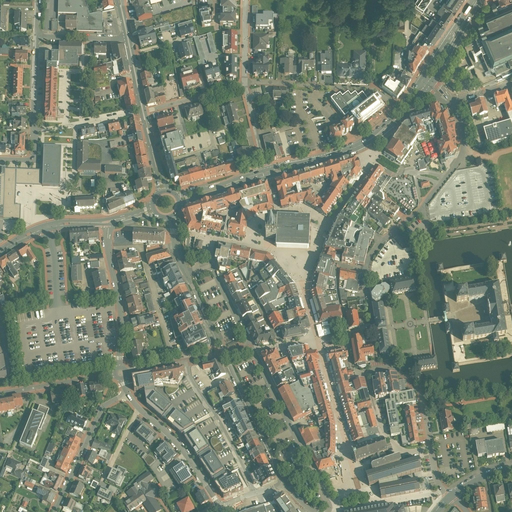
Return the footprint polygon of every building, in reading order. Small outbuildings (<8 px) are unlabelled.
[(90,15),(85,0),(58,0),(58,14),(77,14),(77,19),(77,30),(77,32),(102,33),(102,28),(104,29),(104,25),(102,24),(103,12),(90,15)] [(112,0),(103,2),(104,10),(114,8),(112,0)] [(136,12),(150,8),(147,0),(136,0),(133,1),(136,12)] [(220,0),(220,4),(223,4),(223,9),(220,9),(220,12),(220,22),(220,25),(223,25),(233,25),(236,25),(236,22),(236,13),(236,9),(232,9),(232,8),(233,8),(233,5),(232,5),(232,4),(236,4),(236,1),(236,0),(220,0)] [(257,0),(257,6),(264,6),(264,8),(270,8),(270,14),(273,14),(275,14),(275,2),(269,2),(269,0),(257,0)] [(418,0),(414,6),(419,9),(422,11),(430,0),(418,0)] [(446,0),(445,2),(456,9),(462,0),(446,0)] [(511,0),(498,7),(497,5),(496,5),(496,4),(495,4),(494,3),(493,4),(492,4),(492,5),(492,6),(495,14),(486,18),(489,25),(484,27),(482,24),(482,23),(481,23),(480,23),(479,23),(479,24),(479,25),(478,25),(479,26),(482,36),(480,37),(473,39),(476,46),(473,48),(473,47),(472,47),(471,47),(470,48),(471,49),(467,50),(471,59),(470,60),(470,61),(470,62),(470,63),(471,63),(472,63),(477,73),(482,85),(485,84),(486,86),(495,82),(498,83),(511,77),(511,0)] [(445,2),(438,12),(442,15),(440,18),(435,15),(433,19),(444,26),(444,27),(453,14),(456,10),(445,2)] [(208,6),(202,7),(199,7),(200,10),(202,24),(202,27),(205,26),(210,25),(211,25),(213,25),(213,23),(212,23),(212,18),(213,18),(212,12),(211,12),(210,8),(210,6),(208,6)] [(150,8),(136,12),(138,19),(139,21),(152,17),(152,15),(150,8)] [(408,11),(395,10),(394,31),(404,31),(405,24),(408,24),(408,14),(407,14),(408,11)] [(22,15),(20,15),(20,13),(15,13),(15,16),(14,20),(15,21),(15,26),(19,26),(19,28),(22,29),(21,31),(26,31),(27,15),(22,14),(22,15)] [(270,14),(262,14),(262,17),(256,17),(256,29),(271,29),(271,26),(273,26),(273,14),(270,14)] [(77,19),(66,18),(66,29),(77,30),(77,19)] [(433,19),(432,18),(429,24),(433,27),(432,28),(426,24),(421,31),(435,41),(438,35),(444,26),(433,19)] [(142,22),(130,25),(132,35),(144,32),(143,29),(142,22)] [(163,23),(155,25),(156,26),(143,29),(144,32),(157,29),(164,27),(163,23)] [(178,26),(181,38),(195,34),(191,23),(178,26)] [(153,30),(138,35),(138,37),(140,47),(157,42),(154,33),(153,33),(153,30)] [(416,36),(431,46),(435,41),(421,31),(420,30),(416,36)] [(267,36),(254,36),(254,50),(265,50),(265,41),(267,41),(267,36)] [(431,46),(416,36),(412,41),(416,44),(421,47),(428,52),(431,46)] [(230,56),(230,37),(219,37),(219,41),(217,41),(217,51),(219,51),(219,56),(230,56)] [(28,38),(18,38),(18,47),(28,47),(28,38)] [(82,44),(59,44),(59,51),(59,55),(59,56),(77,56),(82,56),(82,44)] [(193,57),(189,44),(178,47),(181,60),(193,57)] [(421,47),(416,44),(413,47),(414,48),(426,55),(428,52),(421,47)] [(106,45),(94,45),(94,55),(106,55),(106,45)] [(122,45),(111,45),(114,59),(114,64),(127,61),(125,47),(122,45)] [(426,55),(414,48),(410,55),(421,62),(426,55)] [(28,53),(16,52),(16,61),(28,62),(28,53)] [(307,60),(299,60),(299,67),(299,75),(299,76),(305,76),(305,68),(314,68),(314,60),(313,60),(313,54),(307,54),(307,60)] [(56,55),(46,55),(45,66),(47,67),(47,73),(57,73),(58,67),(59,67),(59,56),(59,55),(56,55)] [(294,56),(288,55),(288,60),(284,59),(283,60),(281,60),(281,65),(281,66),(285,67),(285,69),(283,69),(286,69),(286,75),(299,75),(299,68),(292,68),(293,62),(294,62),(294,56)] [(332,55),(318,55),(319,76),(333,75),(332,55)] [(352,67),(338,66),(338,72),(338,73),(337,74),(338,75),(338,76),(339,76),(340,77),(343,77),(348,77),(355,77),(356,78),(357,77),(360,77),(360,80),(367,80),(367,79),(368,79),(368,71),(365,71),(365,55),(356,55),(356,64),(355,64),(354,65),(353,65),(352,66),(352,67)] [(77,56),(59,56),(59,67),(78,67),(78,58),(77,58),(77,56)] [(262,57),(258,57),(258,63),(257,63),(256,64),(256,65),(253,65),(253,72),(253,75),(268,75),(268,72),(269,72),(269,65),(268,65),(268,57),(267,57),(267,56),(263,56),(262,56),(262,57)] [(420,63),(409,56),(408,62),(408,67),(409,69),(413,74),(414,74),(420,63)] [(238,75),(238,60),(223,60),(223,75),(238,75)] [(127,61),(117,63),(119,76),(130,74),(127,61)] [(98,67),(94,68),(94,77),(103,75),(108,74),(110,73),(111,78),(119,76),(117,63),(114,64),(103,66),(98,67)] [(223,84),(219,68),(204,73),(208,89),(223,84)] [(200,87),(196,72),(193,73),(191,69),(181,72),(182,76),(180,77),(184,91),(200,87)] [(14,71),(14,79),(23,80),(23,72),(14,71)] [(57,73),(47,73),(47,83),(46,83),(46,87),(46,106),(45,106),(45,111),(46,111),(45,120),(56,121),(56,111),(57,106),(56,106),(57,87),(57,83),(57,73)] [(149,73),(141,75),(143,88),(152,87),(154,86),(152,74),(149,75),(149,73)] [(406,76),(401,73),(395,84),(405,89),(406,90),(411,81),(405,78),(406,76)] [(108,74),(103,75),(104,83),(95,85),(95,90),(110,87),(108,74)] [(103,75),(94,77),(95,85),(104,83),(103,75)] [(396,85),(395,87),(389,83),(390,81),(386,79),(383,80),(379,87),(397,100),(405,89),(396,85)] [(131,81),(117,84),(118,84),(119,84),(120,88),(118,88),(119,94),(121,93),(122,97),(120,97),(120,98),(124,97),(134,95),(131,81)] [(158,87),(152,89),(153,91),(144,92),(148,107),(166,103),(164,95),(159,96),(158,94),(164,93),(162,86),(158,87)] [(22,87),(13,87),(13,97),(22,97),(22,87)] [(286,90),(274,89),(273,99),(281,99),(281,109),(286,109),(286,90)] [(358,97),(355,94),(351,97),(348,93),(342,98),(340,95),(336,98),(335,97),(331,100),(342,115),(338,117),(343,123),(345,122),(348,120),(350,123),(353,121),(358,128),(360,126),(361,126),(361,125),(362,124),(362,123),(364,122),(366,120),(367,120),(369,123),(372,121),(370,118),(370,117),(372,115),(375,113),(378,111),(381,109),(384,107),(381,103),(377,97),(374,100),(369,94),(365,98),(362,94),(358,97)] [(507,93),(494,96),(497,107),(504,105),(506,112),(510,122),(484,130),(488,146),(511,138),(511,106),(511,103),(510,103),(509,98),(508,98),(507,93)] [(134,95),(124,97),(126,109),(127,110),(136,108),(134,95)] [(483,101),(475,103),(476,106),(470,108),(472,117),(479,115),(479,117),(482,117),(483,119),(484,119),(488,118),(483,101)] [(22,105),(21,105),(20,106),(20,107),(17,106),(17,114),(26,114),(26,107),(23,107),(23,106),(23,105),(22,105)] [(237,105),(226,108),(231,125),(238,123),(235,111),(238,110),(237,105)] [(200,106),(193,108),(196,118),(203,116),(202,113),(203,112),(202,109),(201,109),(200,106)] [(439,106),(429,109),(430,112),(433,124),(435,123),(437,130),(454,125),(453,121),(450,122),(447,112),(441,114),(439,106)] [(193,108),(185,110),(186,113),(185,113),(186,117),(187,117),(188,120),(196,118),(193,108)] [(430,112),(410,117),(411,121),(412,126),(415,135),(416,137),(425,134),(421,123),(422,123),(423,125),(425,124),(426,128),(433,125),(433,124),(430,112)] [(167,116),(165,117),(162,118),(162,117),(158,118),(158,119),(156,119),(157,124),(159,131),(174,126),(173,123),(174,123),(172,115),(168,116),(167,116)] [(138,117),(129,118),(130,127),(140,126),(138,117)] [(348,120),(345,122),(343,123),(343,124),(340,126),(341,127),(340,127),(338,128),(338,127),(335,128),(332,129),(333,129),(329,130),(331,136),(330,136),(330,138),(331,138),(333,143),(336,142),(336,143),(339,142),(338,141),(342,140),(341,136),(346,135),(349,132),(350,133),(352,131),(351,130),(354,128),(350,123),(348,120)] [(118,122),(108,124),(109,132),(120,130),(118,122)] [(409,123),(407,123),(405,124),(384,154),(396,162),(397,162),(401,165),(409,153),(408,152),(410,148),(412,149),(417,142),(415,141),(417,139),(416,137),(414,136),(410,133),(412,131),(409,124),(410,124),(409,123)] [(454,125),(437,130),(438,129),(442,143),(437,144),(441,156),(444,155),(445,159),(454,156),(456,153),(456,152),(457,152),(455,145),(455,144),(455,143),(455,142),(454,140),(456,139),(453,129),(455,128),(454,125)] [(94,126),(81,129),(82,134),(84,133),(85,137),(95,135),(94,126)] [(140,126),(130,127),(132,136),(141,134),(140,126)] [(174,126),(159,131),(160,135),(160,138),(161,137),(162,141),(177,137),(174,126)] [(141,134),(132,136),(133,140),(129,141),(129,143),(133,143),(134,145),(143,143),(141,134)] [(274,134),(263,137),(266,150),(266,151),(269,150),(278,147),(274,134)] [(25,135),(16,135),(16,139),(15,139),(15,143),(15,144),(25,144),(25,135)] [(177,137),(162,141),(161,142),(165,159),(166,158),(172,157),(185,153),(181,136),(177,137)] [(143,143),(134,145),(134,147),(135,150),(134,150),(135,156),(136,156),(137,159),(146,158),(143,143)] [(0,218),(21,219),(21,204),(16,204),(17,184),(43,185),(43,186),(61,187),(62,145),(45,144),(44,171),(40,171),(40,169),(6,168),(6,165),(0,164),(0,218)] [(25,144),(15,144),(15,145),(15,148),(16,148),(15,153),(25,153),(25,144)] [(88,144),(78,144),(78,172),(101,172),(101,162),(88,162),(88,144)] [(287,145),(278,148),(282,158),(291,156),(287,145)] [(278,147),(269,150),(272,161),(282,158),(278,148),(278,147)] [(248,149),(237,152),(242,167),(251,165),(249,155),(250,155),(248,149)] [(172,157),(166,158),(172,179),(174,178),(175,182),(179,181),(177,177),(175,169),(173,164),(172,157)] [(198,157),(185,160),(186,166),(187,167),(192,166),(200,163),(198,157)] [(349,159),(342,161),(342,162),(337,163),(343,182),(348,186),(352,180),(356,180),(361,173),(356,157),(349,160),(349,159)] [(137,159),(136,159),(138,169),(137,170),(138,174),(149,171),(146,158),(137,159)] [(185,160),(173,164),(175,169),(186,166),(185,160)] [(233,160),(229,161),(229,163),(224,165),(226,174),(236,171),(233,160)] [(424,160),(417,162),(420,171),(426,169),(425,166),(424,160)] [(464,170),(456,171),(428,206),(431,221),(432,221),(433,223),(494,213),(493,211),(499,210),(492,169),(482,162),(478,167),(464,170)] [(200,163),(192,166),(194,171),(188,172),(189,174),(192,184),(204,180),(202,171),(200,163)] [(337,163),(323,167),(323,168),(327,181),(330,189),(341,196),(343,194),(343,193),(345,190),(347,188),(348,186),(343,182),(337,163)] [(224,165),(216,167),(216,165),(214,165),(214,167),(217,176),(226,174),(224,165)] [(383,172),(375,166),(367,179),(375,184),(383,172)] [(214,167),(208,169),(210,178),(217,176),(214,167)] [(323,168),(309,172),(309,174),(304,176),(304,173),(303,174),(296,176),(300,187),(307,185),(310,184),(310,185),(313,183),(316,185),(327,181),(323,168)] [(206,170),(202,171),(204,180),(210,178),(208,169),(206,170)] [(149,171),(138,174),(141,183),(146,182),(151,180),(149,171)] [(189,174),(177,177),(179,181),(180,187),(192,184),(189,174)] [(296,176),(289,178),(293,190),(296,205),(304,203),(300,187),(296,176)] [(403,180),(394,182),(395,185),(396,191),(398,191),(407,189),(408,191),(413,190),(413,188),(411,178),(408,179),(408,177),(402,178),(403,180)] [(282,180),(278,181),(275,182),(275,183),(276,187),(277,190),(277,191),(278,191),(278,194),(279,194),(279,198),(279,199),(280,198),(281,203),(280,203),(281,203),(282,208),(281,208),(282,209),(282,208),(284,207),(285,208),(285,207),(288,206),(289,207),(289,206),(286,192),(293,190),(289,178),(286,179),(286,178),(286,179),(282,180)] [(385,182),(379,178),(375,184),(380,188),(385,182)] [(375,184),(367,179),(357,192),(374,204),(383,212),(385,213),(385,212),(390,207),(389,207),(383,202),(384,200),(383,194),(380,192),(382,190),(382,189),(380,188),(375,184)] [(99,190),(99,181),(90,181),(91,190),(99,190)] [(146,182),(141,183),(135,184),(138,193),(148,190),(146,182)] [(258,187),(253,189),(253,188),(252,189),(247,190),(246,190),(246,191),(245,191),(244,191),(239,193),(238,193),(242,205),(241,205),(240,208),(242,212),(248,220),(253,217),(254,217),(257,214),(267,212),(268,212),(273,210),(274,210),(272,202),(271,197),(271,196),(269,189),(268,189),(267,185),(267,184),(267,185),(261,186),(260,186),(259,186),(258,187)] [(307,185),(300,187),(304,203),(306,204),(307,205),(308,206),(309,206),(310,207),(311,207),(312,208),(314,209),(315,210),(315,209),(320,200),(317,199),(317,198),(316,198),(316,197),(316,196),(315,195),(314,196),(313,190),(312,189),(311,190),(310,185),(310,184),(307,185)] [(395,185),(390,185),(387,190),(386,191),(390,193),(393,192),(394,191),(396,191),(395,185)] [(135,203),(128,187),(126,188),(126,187),(122,189),(124,193),(125,192),(126,196),(122,198),(126,207),(135,203)] [(330,189),(321,201),(320,200),(315,209),(317,210),(326,217),(327,215),(328,215),(341,196),(330,189)] [(293,190),(286,192),(289,206),(290,206),(291,206),(291,205),(294,205),(293,205),(294,205),(296,204),(296,205),(293,190)] [(374,204),(357,192),(351,201),(360,207),(368,212),(374,204)] [(233,193),(228,195),(228,196),(225,197),(224,197),(228,209),(229,209),(230,209),(231,210),(240,208),(241,205),(242,205),(238,193),(234,194),(234,193),(233,193)] [(94,197),(73,199),(73,202),(75,202),(75,208),(75,213),(80,213),(80,209),(83,209),(83,210),(84,210),(84,209),(87,209),(87,210),(87,209),(90,209),(90,210),(91,210),(91,209),(94,209),(95,209),(95,208),(94,208),(94,207),(97,206),(97,205),(97,203),(97,202),(97,196),(94,196),(94,197)] [(224,197),(212,201),(216,215),(227,211),(228,209),(224,197)] [(119,199),(108,204),(110,208),(108,209),(110,213),(126,207),(122,198),(119,199)] [(212,201),(209,201),(203,203),(200,204),(204,216),(200,233),(200,234),(200,233),(207,235),(208,231),(214,233),(220,234),(220,233),(221,233),(223,221),(217,220),(216,218),(217,218),(216,215),(212,201)] [(360,207),(351,201),(339,218),(348,224),(351,220),(356,213),(360,207)] [(200,204),(193,207),(193,206),(188,208),(187,208),(188,209),(186,209),(183,214),(183,215),(184,216),(184,217),(185,220),(185,221),(186,223),(187,227),(187,228),(188,231),(189,231),(192,231),(197,232),(198,233),(200,233),(204,216),(200,204)] [(383,212),(374,204),(368,212),(367,213),(376,220),(376,219),(381,214),(383,212)] [(392,204),(389,207),(390,207),(385,212),(387,213),(388,212),(392,215),(395,211),(397,213),(399,209),(392,204)] [(368,212),(360,207),(356,213),(363,218),(365,220),(367,213),(368,212)] [(237,215),(236,222),(230,221),(230,222),(228,235),(228,236),(228,235),(233,236),(233,237),(234,237),(234,236),(239,237),(239,238),(244,239),(245,239),(245,238),(245,234),(246,234),(245,234),(246,229),(247,224),(248,220),(242,212),(237,215)] [(292,214),(289,214),(289,215),(284,214),(284,218),(278,217),(278,218),(277,218),(277,226),(275,226),(274,228),(272,228),(271,227),(269,227),(269,228),(266,228),(266,239),(275,239),(274,241),(276,241),(276,247),(308,248),(310,219),(309,219),(303,218),(303,214),(298,214),(298,212),(295,212),(295,213),(292,213),(292,214)] [(363,218),(356,213),(351,220),(353,221),(361,224),(363,218)] [(390,221),(381,214),(376,219),(385,227),(387,224),(387,225),(390,221)] [(225,218),(224,219),(223,221),(221,233),(221,234),(222,235),(223,234),(224,235),(225,235),(226,235),(227,236),(227,235),(228,235),(230,222),(230,221),(230,220),(229,218),(225,218)] [(348,224),(339,218),(337,221),(336,224),(334,227),(339,229),(343,231),(344,232),(355,236),(358,233),(361,233),(361,230),(362,229),(349,224),(348,224)] [(361,224),(353,221),(351,220),(348,224),(349,224),(362,229),(363,230),(364,225),(361,224)] [(368,224),(365,222),(364,225),(363,230),(373,234),(376,231),(368,224)] [(334,227),(333,230),(334,231),(340,233),(341,234),(342,235),(349,237),(349,238),(353,239),(354,239),(355,236),(344,232),(343,231),(339,229),(334,227)] [(99,230),(88,231),(89,242),(94,242),(100,242),(99,230)] [(340,233),(334,231),(333,230),(328,242),(356,250),(359,240),(358,240),(357,239),(356,240),(354,239),(353,239),(349,238),(349,237),(342,235),(341,234),(340,233)] [(88,231),(70,232),(70,244),(81,243),(82,246),(89,246),(89,245),(89,242),(88,231)] [(165,234),(134,232),(133,243),(146,244),(146,245),(150,246),(150,244),(164,245),(165,234)] [(367,237),(362,236),(360,237),(356,250),(353,263),(364,265),(370,239),(367,238),(367,237)] [(402,249),(393,239),(392,239),(385,245),(373,262),(371,269),(373,278),(378,277),(379,281),(383,280),(383,281),(414,275),(413,270),(417,269),(414,251),(411,248),(402,249)] [(356,250),(328,242),(325,250),(344,254),(342,260),(342,262),(345,263),(345,262),(353,264),(353,263),(356,250)] [(233,248),(216,244),(214,254),(217,255),(216,259),(218,260),(217,262),(218,262),(218,265),(222,276),(230,272),(231,259),(231,258),(233,248)] [(27,248),(25,245),(17,250),(21,257),(26,254),(31,262),(36,259),(28,247),(27,248)] [(251,251),(233,248),(231,258),(231,259),(246,262),(248,262),(249,261),(251,251)] [(344,254),(325,250),(322,258),(332,260),(339,262),(340,259),(342,259),(342,260),(344,254)] [(167,251),(147,257),(149,265),(154,264),(171,259),(167,251)] [(267,255),(251,251),(249,261),(253,261),(257,262),(263,264),(267,268),(274,262),(269,256),(267,255)] [(14,252),(6,257),(11,264),(14,262),(19,259),(14,252)] [(126,254),(116,256),(118,263),(127,261),(128,261),(136,259),(134,252),(135,252),(130,253),(131,257),(127,258),(126,254)] [(11,264),(6,257),(0,261),(0,266),(2,270),(8,266),(11,271),(10,272),(14,279),(19,276),(16,272),(11,264)] [(332,260),(322,258),(321,258),(320,261),(317,270),(316,269),(314,272),(315,273),(314,276),(325,278),(330,279),(336,280),(336,269),(337,265),(332,263),(332,260)] [(171,259),(154,264),(158,275),(161,273),(161,274),(175,268),(171,259)] [(127,261),(118,263),(120,273),(136,270),(135,265),(128,267),(127,261)] [(18,264),(16,265),(14,262),(11,264),(16,272),(21,268),(18,264)] [(245,264),(239,267),(241,270),(248,267),(248,262),(246,262),(245,264)] [(263,264),(257,262),(260,265),(255,269),(260,274),(264,271),(266,269),(267,268),(263,264)] [(282,271),(274,262),(267,268),(266,269),(269,272),(272,276),(275,278),(282,272),(282,271)] [(301,276),(305,277),(309,266),(305,265),(301,276)] [(81,266),(72,267),(72,278),(72,282),(73,283),(82,282),(81,266)] [(185,288),(175,268),(161,274),(165,282),(163,283),(164,285),(165,287),(167,287),(171,295),(175,293),(185,288)] [(356,273),(340,270),(340,277),(343,278),(343,280),(348,281),(348,279),(354,280),(356,273)] [(294,286),(282,272),(275,278),(282,285),(278,288),(280,291),(285,289),(294,286)] [(105,273),(92,276),(93,276),(95,288),(95,289),(94,289),(94,292),(108,289),(107,285),(104,274),(105,274),(105,273)] [(130,274),(121,276),(124,287),(133,285),(130,274)] [(232,275),(223,279),(228,289),(236,285),(234,280),(232,275)] [(260,275),(253,280),(255,283),(251,286),(252,289),(263,281),(260,275)] [(272,276),(264,282),(264,284),(265,286),(266,285),(275,278),(272,276)] [(325,278),(314,276),(311,291),(322,291),(324,282),(325,278)] [(348,281),(343,280),(343,278),(340,277),(339,285),(345,286),(344,290),(346,290),(348,281)] [(275,278),(266,285),(269,292),(273,289),(275,291),(276,293),(280,291),(278,288),(282,285),(275,278)] [(354,280),(348,279),(348,281),(346,290),(346,291),(348,291),(357,293),(359,283),(354,282),(354,280)] [(416,279),(390,283),(390,288),(391,290),(392,296),(418,291),(416,279)] [(263,282),(253,290),(255,293),(265,286),(264,284),(263,282)] [(236,285),(228,289),(232,298),(247,291),(247,290),(245,287),(240,289),(237,284),(236,285)] [(133,285),(124,287),(126,299),(136,296),(134,285),(133,285)] [(265,286),(255,293),(260,301),(271,295),(269,292),(266,285),(265,286)] [(380,287),(376,288),(375,290),(371,295),(372,301),(376,304),(376,305),(378,304),(378,303),(379,303),(384,297),(385,297),(386,296),(390,291),(390,290),(391,290),(390,288),(389,288),(385,285),(382,286),(380,287)] [(498,285),(467,290),(467,289),(455,291),(457,303),(468,301),(468,300),(487,298),(488,306),(487,306),(488,312),(489,318),(490,318),(491,326),(473,329),(461,330),(463,342),(475,340),(474,340),(493,337),(494,344),(499,343),(498,336),(506,335),(503,314),(502,310),(502,305),(498,285)] [(294,286),(285,289),(280,291),(276,293),(271,295),(260,301),(264,308),(272,304),(286,299),(287,303),(299,299),(298,295),(297,293),(295,286),(294,286)] [(185,288),(175,293),(178,301),(188,295),(185,288)] [(344,290),(339,289),(341,300),(347,299),(348,291),(346,291),(346,290),(344,290)] [(232,298),(237,307),(245,303),(248,302),(247,299),(243,300),(242,298),(250,295),(247,291),(232,298)] [(322,291),(311,291),(311,292),(313,300),(322,298),(333,296),(337,296),(336,291),(325,291),(322,291)] [(150,294),(145,296),(149,313),(155,311),(150,294)] [(178,301),(175,302),(178,309),(192,302),(188,295),(178,301)] [(333,296),(322,298),(325,306),(334,303),(333,296)] [(140,298),(132,300),(127,301),(128,304),(129,310),(131,315),(135,314),(142,312),(141,310),(142,309),(140,298)] [(322,298),(313,300),(319,324),(341,320),(341,319),(342,318),(340,308),(326,310),(325,306),(322,298)] [(286,299),(272,304),(275,308),(284,304),(287,303),(286,299)] [(287,303),(284,304),(287,314),(302,310),(299,299),(287,303)] [(348,303),(347,303),(348,305),(349,314),(357,312),(358,312),(357,306),(360,306),(359,301),(348,303)] [(178,309),(169,314),(175,339),(181,336),(203,326),(200,320),(198,316),(197,316),(197,315),(197,314),(197,313),(196,312),(195,311),(196,311),(195,309),(192,302),(178,309)] [(240,313),(248,309),(245,303),(237,307),(240,313)] [(272,304),(264,308),(269,318),(277,313),(275,308),(272,304)] [(376,305),(372,305),(376,330),(380,355),(390,353),(386,328),(382,304),(378,304),(376,305)] [(248,309),(240,313),(243,318),(251,314),(248,309)] [(287,314),(285,314),(284,312),(277,313),(269,318),(268,319),(274,330),(280,326),(284,324),(284,325),(304,319),(304,316),(305,316),(306,315),(306,314),(305,313),(305,312),(303,313),(302,310),(287,314)] [(349,314),(346,314),(349,330),(360,328),(357,312),(349,314)] [(251,314),(243,318),(247,328),(256,323),(256,322),(254,318),(255,318),(254,316),(253,317),(251,314)] [(152,315),(143,318),(146,327),(155,324),(152,315)] [(143,318),(131,321),(134,330),(146,327),(143,318)] [(304,319),(284,325),(284,324),(280,326),(284,340),(305,335),(303,330),(307,329),(304,319)] [(256,323),(247,328),(255,343),(262,334),(257,323),(256,323)] [(203,326),(181,336),(188,350),(197,346),(198,348),(202,347),(203,348),(208,347),(209,347),(210,346),(211,345),(211,344),(210,343),(211,342),(210,341),(208,336),(206,333),(204,329),(203,326)] [(143,332),(134,333),(136,344),(142,343),(142,344),(145,344),(144,340),(143,340),(143,337),(143,336),(143,332)] [(262,334),(255,343),(258,345),(275,342),(276,341),(271,332),(265,333),(262,334)] [(361,337),(350,338),(355,366),(369,363),(368,357),(374,356),(373,347),(366,348),(365,342),(362,342),(361,337)] [(136,344),(131,345),(133,360),(138,359),(138,358),(140,357),(140,359),(144,358),(144,357),(142,348),(141,349),(141,346),(142,345),(142,344),(142,343),(136,344)] [(316,352),(310,353),(308,345),(302,346),(302,347),(305,359),(292,362),(295,368),(317,362),(319,361),(316,352)] [(296,348),(293,348),(290,349),(287,349),(288,352),(288,353),(288,355),(289,355),(290,358),(292,362),(305,359),(302,347),(299,347),(296,348)] [(346,351),(337,352),(333,352),(333,353),(328,354),(330,363),(340,361),(348,360),(346,351)] [(273,352),(271,353),(271,352),(268,354),(267,353),(264,354),(261,355),(261,356),(261,357),(262,357),(266,365),(265,365),(266,365),(266,366),(266,367),(275,363),(281,361),(277,353),(273,352)] [(281,361),(275,363),(277,367),(280,366),(280,367),(288,363),(286,358),(281,361)] [(416,361),(414,361),(416,372),(418,371),(422,370),(437,368),(436,358),(416,361)] [(219,361),(210,363),(213,369),(217,378),(226,374),(219,361)] [(340,361),(330,363),(333,374),(345,371),(344,366),(343,366),(342,363),(341,363),(340,361)] [(317,362),(295,368),(299,378),(320,372),(317,362)] [(275,363),(266,367),(266,366),(266,367),(272,379),(281,374),(277,367),(275,363)] [(181,368),(161,371),(163,384),(178,385),(183,375),(185,374),(184,368),(181,369),(181,368)] [(292,369),(281,374),(285,382),(289,380),(290,383),(294,381),(295,377),(292,369)] [(345,371),(333,374),(337,387),(347,384),(356,381),(358,381),(358,378),(354,376),(353,370),(352,370),(347,372),(347,370),(345,371)] [(161,371),(152,373),(154,385),(163,383),(163,384),(161,371)] [(320,372),(310,375),(313,386),(323,384),(320,372)] [(152,373),(132,376),(134,391),(145,390),(147,406),(163,418),(167,422),(182,435),(183,434),(194,428),(196,427),(193,425),(176,410),(155,391),(154,385),(152,373)] [(281,374),(272,379),(276,387),(278,386),(279,388),(286,384),(285,382),(281,374)] [(310,375),(299,378),(301,381),(304,389),(310,387),(313,386),(310,375)] [(393,375),(386,376),(383,377),(375,378),(372,379),(373,384),(372,384),(374,394),(375,398),(378,398),(386,397),(386,396),(389,396),(397,395),(400,394),(397,375),(393,375)] [(358,381),(356,381),(359,391),(359,392),(367,390),(364,379),(358,381)] [(301,381),(298,382),(288,387),(291,394),(294,399),(296,398),(297,399),(298,399),(306,396),(304,389),(301,381)] [(101,382),(89,384),(89,385),(84,386),(84,385),(77,386),(79,399),(86,397),(86,396),(88,396),(88,394),(91,394),(103,392),(101,382)] [(219,388),(224,399),(235,394),(230,383),(219,388)] [(313,386),(310,387),(312,395),(316,408),(319,407),(329,404),(323,384),(313,386)] [(347,384),(337,387),(340,397),(353,394),(359,392),(359,391),(356,391),(356,389),(349,391),(347,384)] [(282,398),(291,394),(288,387),(279,392),(282,398)] [(310,387),(304,389),(306,396),(312,395),(310,387)] [(224,399),(219,388),(207,393),(214,407),(221,404),(222,406),(227,404),(224,399)] [(367,390),(359,392),(362,403),(370,401),(367,390)] [(63,392),(51,394),(53,404),(55,403),(55,405),(61,404),(60,402),(65,401),(63,392)] [(386,402),(392,437),(401,436),(395,406),(416,402),(414,393),(391,397),(392,401),(386,402)] [(291,394),(282,398),(285,406),(294,401),(297,399),(296,398),(294,399),(291,394)] [(353,394),(340,397),(343,408),(355,404),(356,404),(353,394)] [(312,395),(306,396),(310,409),(313,409),(316,408),(312,395)] [(21,396),(13,397),(13,400),(3,402),(5,413),(15,411),(15,408),(23,407),(21,396)] [(306,396),(298,399),(297,399),(294,401),(298,408),(302,416),(293,420),(294,422),(311,414),(310,409),(306,396)] [(289,413),(298,408),(294,401),(285,406),(289,413)] [(362,403),(357,404),(358,408),(358,410),(371,407),(370,401),(362,403)] [(224,409),(227,415),(242,408),(239,402),(224,409)] [(329,404),(319,407),(322,417),(332,414),(329,404)] [(355,404),(343,408),(345,415),(356,412),(356,414),(358,413),(357,408),(355,404)] [(40,406),(29,432),(26,430),(20,444),(31,449),(39,431),(41,432),(49,410),(40,406)] [(316,408),(313,409),(317,419),(322,417),(319,407),(316,408)] [(242,408),(227,415),(234,428),(248,422),(242,408)] [(298,408),(289,413),(293,420),(302,416),(298,408)] [(413,409),(405,410),(405,411),(406,419),(415,418),(413,409)] [(373,411),(356,415),(360,428),(376,423),(373,411)] [(356,412),(345,415),(349,431),(360,428),(356,415),(356,414),(356,412)] [(450,412),(439,414),(442,432),(454,430),(450,412)] [(322,417),(317,419),(320,428),(325,427),(335,425),(332,414),(322,417)] [(87,421),(73,415),(69,424),(83,430),(87,421)] [(126,420),(118,416),(117,418),(110,415),(106,424),(115,428),(113,433),(118,435),(126,420)] [(415,418),(406,419),(407,427),(416,426),(415,418)] [(248,422),(234,428),(235,432),(239,439),(244,437),(253,433),(248,422)] [(143,423),(134,433),(149,446),(158,436),(143,423)] [(303,423),(295,425),(300,434),(308,432),(303,423)] [(504,424),(486,427),(487,433),(505,430),(504,424)] [(335,425),(325,427),(325,438),(325,441),(335,441),(335,425)] [(416,426),(407,427),(409,436),(418,434),(416,426)] [(77,431),(69,427),(65,436),(73,440),(77,431)] [(196,431),(194,428),(183,434),(186,437),(184,438),(197,458),(198,457),(209,450),(210,450),(197,430),(196,431)] [(360,428),(349,431),(353,443),(367,438),(365,431),(362,432),(360,428)] [(308,432),(300,434),(311,455),(324,452),(325,452),(325,441),(321,441),(320,438),(316,429),(308,432)] [(253,433),(244,437),(248,445),(257,441),(253,433)] [(418,434),(409,436),(410,445),(419,443),(418,434)] [(219,440),(216,439),(215,438),(214,438),(212,438),(212,439),(211,441),(211,442),(211,444),(212,446),(213,448),(220,443),(219,440)] [(76,439),(73,441),(69,439),(67,446),(63,444),(61,448),(66,450),(74,454),(75,453),(75,454),(77,450),(76,450),(79,444),(78,444),(80,441),(76,439)] [(383,440),(372,444),(371,443),(369,444),(368,445),(372,457),(379,455),(387,452),(383,440)] [(106,447),(99,445),(100,443),(95,441),(92,447),(98,449),(107,451),(108,448),(106,447)] [(248,445),(246,446),(247,448),(250,447),(251,450),(249,452),(250,454),(261,448),(257,441),(248,445)] [(335,441),(325,441),(325,452),(324,452),(325,457),(332,455),(335,454),(335,441)] [(502,441),(485,444),(487,455),(487,458),(505,455),(502,441)] [(108,448),(107,451),(110,452),(112,445),(100,442),(100,443),(99,445),(106,447),(108,448)] [(484,442),(475,443),(478,457),(487,455),(485,444),(484,442)] [(56,445),(50,443),(46,452),(51,454),(56,445)] [(176,456),(165,443),(155,451),(166,465),(176,456)] [(368,445),(351,451),(355,463),(370,458),(372,457),(368,445)] [(250,454),(249,454),(253,461),(256,460),(264,456),(261,448),(250,454)] [(74,454),(66,450),(64,453),(63,453),(61,458),(71,463),(73,459),(72,459),(74,454)] [(108,453),(101,450),(98,456),(105,459),(108,453)] [(211,454),(209,450),(198,457),(201,460),(199,461),(212,481),(213,480),(215,483),(214,484),(224,498),(243,489),(237,475),(229,479),(226,474),(226,475),(224,473),(225,472),(212,453),(211,454)] [(97,456),(89,452),(85,462),(93,465),(97,456)] [(113,454),(108,453),(105,459),(110,462),(113,454)] [(147,453),(142,457),(149,466),(154,461),(147,453)] [(58,457),(56,462),(59,463),(61,458),(52,455),(58,457)] [(325,457),(313,460),(319,471),(335,467),(332,455),(325,457)] [(396,458),(386,461),(385,462),(384,461),(387,460),(385,455),(380,456),(379,455),(372,457),(373,459),(371,460),(371,459),(370,460),(372,464),(374,467),(373,468),(373,471),(374,473),(366,476),(369,486),(378,483),(381,499),(420,491),(416,479),(399,482),(397,478),(421,471),(420,466),(419,466),(419,465),(420,464),(419,459),(417,460),(400,464),(399,462),(401,462),(399,457),(396,458)] [(264,456),(256,460),(261,471),(270,467),(264,456)] [(71,463),(61,458),(59,463),(56,469),(66,474),(71,463)] [(21,465),(10,460),(6,467),(13,470),(11,475),(21,479),(24,473),(19,471),(21,465)] [(182,464),(171,471),(180,485),(191,478),(182,464)] [(92,471),(83,466),(78,476),(86,480),(89,474),(90,474),(92,471)] [(261,471),(250,476),(254,484),(261,481),(263,485),(275,479),(270,467),(261,471)] [(120,472),(112,469),(107,480),(115,483),(120,472)] [(143,491),(140,493),(136,487),(127,493),(132,500),(125,504),(129,511),(130,511),(143,503),(149,511),(158,511),(161,510),(152,497),(159,492),(152,483),(148,486),(146,484),(153,479),(149,473),(139,479),(140,480),(137,482),(143,491)] [(63,479),(51,474),(49,478),(53,480),(52,482),(53,483),(60,486),(63,479)] [(23,481),(21,480),(19,485),(24,488),(25,486),(33,489),(34,486),(32,485),(23,481)] [(60,486),(53,483),(52,485),(47,482),(45,486),(57,492),(60,486)] [(84,487),(75,483),(70,494),(79,499),(81,494),(84,487)] [(502,487),(494,488),(495,497),(504,496),(502,487)] [(100,488),(97,496),(108,501),(112,493),(100,488)] [(47,492),(39,489),(37,494),(44,498),(47,492)] [(484,490),(481,491),(481,490),(476,491),(473,492),(474,499),(473,500),(474,506),(475,506),(476,511),(480,511),(484,510),(488,510),(484,490)] [(56,496),(47,492),(44,498),(43,501),(43,502),(42,504),(46,506),(47,504),(51,505),(56,496)] [(204,492),(196,496),(201,506),(209,501),(204,492)] [(293,511),(294,511),(282,495),(274,501),(281,511),(293,511)] [(76,503),(67,499),(63,508),(72,511),(74,508),(76,503)] [(188,500),(178,505),(182,511),(180,511),(188,511),(190,511),(194,510),(188,500)]
